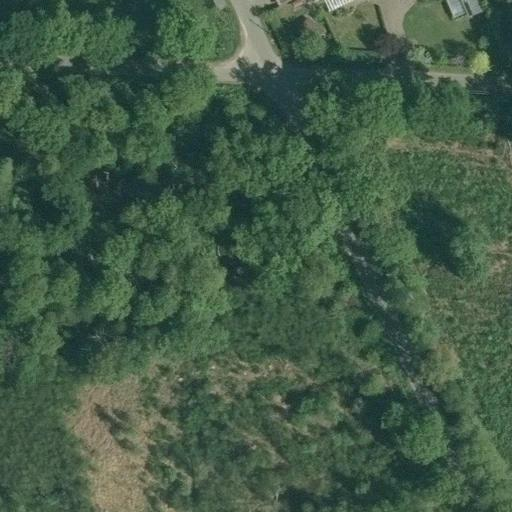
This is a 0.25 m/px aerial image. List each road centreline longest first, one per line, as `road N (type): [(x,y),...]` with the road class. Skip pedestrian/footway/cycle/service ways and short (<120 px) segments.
road 1 (unclassified): [(473,511),(270,81)]
road 2 (unclassified): [(270,81),(0,65)]
road 3 (unclassified): [(511,93),(270,81)]
